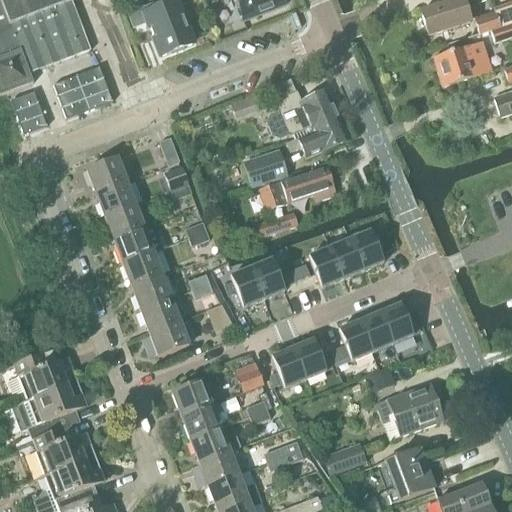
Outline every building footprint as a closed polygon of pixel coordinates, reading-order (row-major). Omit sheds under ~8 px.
[(29,76),(90,53),(72,4),(81,0),(0,0),(0,98),(33,86),(29,76)] [(234,0),(243,24),(285,8),(282,0),(283,0),(234,0)] [(469,25),(462,1),(420,14),(427,38),(469,25)] [(159,10),(157,5),(143,10),(141,4),(125,10),(133,30),(147,25),(160,59),(170,55),(171,57),(183,52),(182,50),(192,47),(186,32),(191,30),(186,17),(181,19),(176,4),(159,10)] [(494,14),(473,21),(479,38),(491,34),(501,30),(494,14)] [(511,26),(491,34),(494,46),(511,39),(511,26)] [(490,73),(482,44),(434,60),(443,89),(472,80),(471,79),(490,73)] [(511,68),(503,72),(508,86),(511,85),(511,84),(511,68)] [(93,73),(70,82),(75,96),(84,93),(89,105),(103,100),(93,73)] [(511,93),(492,100),(499,121),(511,116),(511,84),(511,85),(511,87),(511,93)] [(36,89),(8,102),(10,106),(22,132),(40,123),(33,108),(43,104),(36,89)] [(275,105),(279,114),(269,119),(267,126),(272,138),(279,141),(289,137),(290,139),(310,130),(312,137),(313,138),(341,126),(328,95),(324,94),(300,104),(296,96),(275,105)] [(254,98),(242,102),(248,117),(259,112),(254,98)] [(349,143),(341,126),(313,138),(312,137),(298,143),(298,142),(286,147),(290,155),(297,152),(296,151),(301,149),(305,160),(321,154),(321,155),(349,143)] [(168,169),(179,165),(170,141),(159,145),(168,169)] [(244,167),(252,190),(286,179),(278,155),(244,167)] [(95,197),(126,185),(117,161),(86,173),(95,197)] [(170,194),(187,187),(181,170),(163,177),(170,194)] [(315,205),(334,199),(325,170),(276,187),(283,208),(313,198),(315,205)] [(103,219),(135,207),(126,185),(95,197),(103,219)] [(187,187),(170,194),(173,203),(191,196),(187,187)] [(276,187),(259,193),(266,214),(283,208),(276,187)] [(135,207),(103,219),(112,243),(144,231),(135,207)] [(294,217),(256,229),(261,243),(298,230),(294,217)] [(188,240),(205,233),(202,226),(185,232),(188,240)] [(144,231),(112,243),(121,266),(152,254),(153,255),(165,250),(156,227),(144,231)] [(205,233),(188,240),(191,249),(209,243),(205,233)] [(370,234),(349,243),(362,275),(383,266),(370,234)] [(380,237),(372,240),(377,251),(384,248),(380,237)] [(349,243),(328,251),(341,283),(362,275),(349,243)] [(328,251),(308,260),(321,292),(341,283),(328,251)] [(162,277),(153,255),(152,254),(121,266),(130,290),(162,277)] [(271,263),(250,271),(263,303),(284,294),(271,263)] [(305,268),(298,271),(302,282),(310,279),(305,268)] [(250,271),(229,280),(242,312),(263,303),(250,271)] [(298,271),(290,274),(295,285),(302,282),(298,271)] [(290,274),(283,277),(287,288),(295,285),(290,274)] [(162,277),(130,290),(139,312),(170,300),(162,277)] [(191,292),(208,285),(205,278),(188,285),(191,292)] [(208,285),(191,292),(194,302),(212,295),(208,285)] [(231,286),(224,289),(228,300),(236,297),(231,286)] [(148,335),(179,324),(170,300),(139,312),(148,335)] [(400,307),(379,316),(392,348),(413,339),(400,307)] [(217,310),(227,333),(233,331),(221,308),(217,310)] [(227,333),(217,310),(207,314),(216,338),(227,333)] [(379,316),(358,325),(372,356),(392,348),(379,316)] [(413,319),(406,322),(411,334),(418,330),(413,319)] [(179,324),(148,335),(157,360),(189,348),(179,324)] [(358,325),(338,333),(351,365),(372,356),(358,325)] [(313,343),(292,352),(305,383),(326,375),(313,343)] [(344,348),(336,351),(341,362),(348,359),(344,348)] [(336,351),(329,354),(333,365),(341,362),(336,351)] [(292,352),(271,360),(284,392),(305,383),(292,352)] [(29,402),(66,388),(62,375),(71,372),(67,360),(47,367),(43,355),(13,367),(18,379),(17,379),(21,391),(24,390),(29,402)] [(327,355),(319,359),(323,369),(331,366),(327,355)] [(393,385),(389,374),(370,380),(374,392),(393,385)] [(277,375),(269,378),(274,390),(281,387),(277,375)] [(258,377),(237,385),(241,397),(262,388),(258,377)] [(180,420),(211,408),(202,384),(171,396),(180,420)] [(398,439),(442,424),(429,387),(375,406),(382,426),(392,423),(398,439)] [(16,444),(18,448),(36,441),(61,432),(69,428),(65,416),(85,409),(80,397),(71,400),(66,388),(11,409),(23,441),(16,444)] [(249,421),(266,414),(266,413),(271,411),(265,396),(258,398),(261,406),(246,412),(249,421)] [(189,443),(220,431),(211,408),(180,420),(189,443)] [(266,414),(249,421),(252,429),(269,422),(266,414)] [(189,443),(197,466),(229,454),(239,450),(231,427),(220,431),(189,443)] [(61,432),(36,441),(41,452),(40,453),(44,464),(47,463),(52,475),(84,463),(79,450),(89,447),(84,435),(65,442),(61,432)] [(266,466),(299,454),(296,445),(263,457),(266,466)] [(415,452),(383,463),(392,489),(384,492),(389,504),(429,491),(415,452)] [(197,466),(207,489),(238,477),(229,454),(197,466)] [(299,454),(266,466),(269,474),(302,462),(299,454)] [(324,478),(358,467),(354,455),(320,466),(324,478)] [(84,463),(52,475),(40,480),(40,481),(52,476),(57,488),(36,496),(42,511),(65,511),(88,503),(84,491),(103,483),(99,472),(89,475),(84,463)] [(238,477),(207,489),(215,511),(217,511),(247,500),(257,497),(257,496),(254,487),(243,491),(238,477)] [(439,511),(475,511),(489,506),(480,484),(435,502),(439,511)] [(257,496),(247,500),(217,511),(251,511),(250,508),(260,504),(257,497),(257,496)] [(333,497),(318,502),(316,500),(283,511),(316,511),(336,505),(333,497)] [(114,511),(112,506),(97,511),(91,511),(88,503),(65,511),(114,511)]
